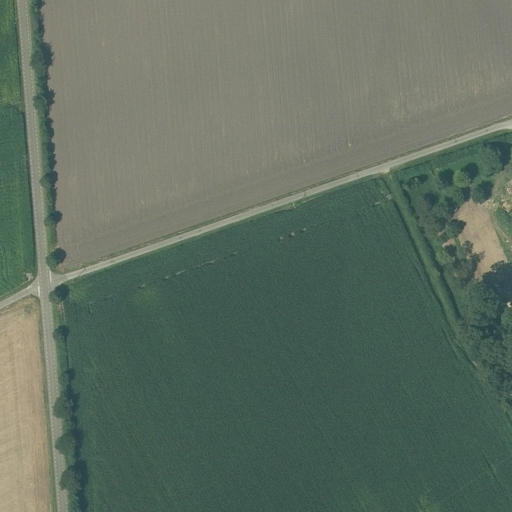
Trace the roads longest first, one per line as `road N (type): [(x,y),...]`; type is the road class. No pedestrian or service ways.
road 1 (unclassified): [(511,124),(43,284)]
road 2 (unclassified): [(43,284),(19,0)]
road 3 (unclassified): [(61,511),(43,284)]
road 4 (unknown): [(511,327),(475,321),(433,293),(378,170)]
